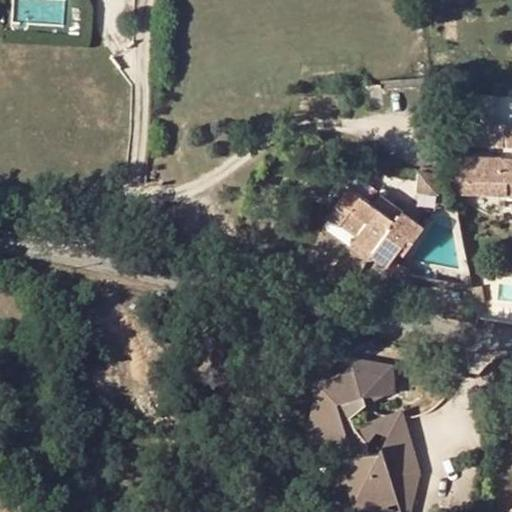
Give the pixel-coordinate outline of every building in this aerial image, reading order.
[(377,86),(358,89),(362,116),(381,114),(377,86)] [(502,126),(463,125),(464,145),(502,145),(502,126)] [(511,158),(454,157),(456,193),(506,194),(511,194),(511,158)] [(436,176),(417,175),(415,210),(435,210),(436,176)] [(402,211),(395,222),(385,215),(376,209),(348,189),(330,213),(357,235),(375,247),(371,252),(386,262),(396,247),(403,252),(422,224),(402,211)] [(385,197),(376,209),(385,215),(393,204),(385,197)] [(350,246),(367,259),(371,252),(375,247),(357,235),(350,246)] [(311,447),(292,455),(299,472),(317,465),(311,447)] [(393,491),(379,475),(359,492),(374,509),(393,491)]
